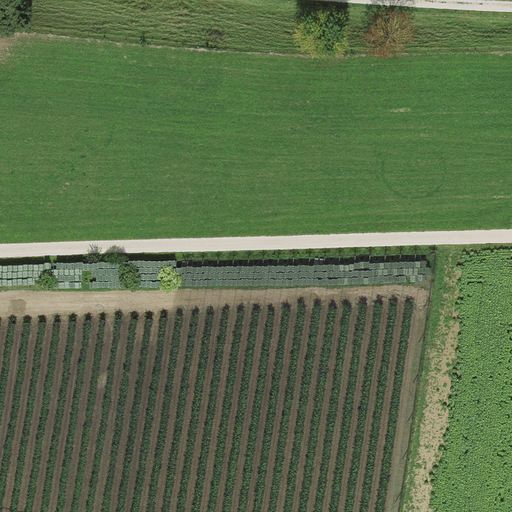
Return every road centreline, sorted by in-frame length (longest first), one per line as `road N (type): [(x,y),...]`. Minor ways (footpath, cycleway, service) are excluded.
road 1 (track): [(0,253),(511,238)]
road 2 (track): [(351,0),(511,6)]
